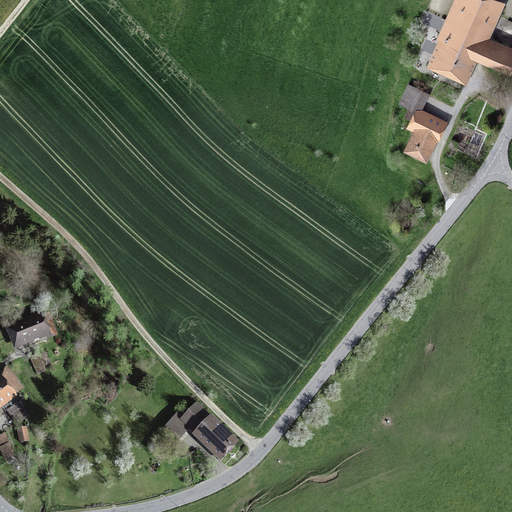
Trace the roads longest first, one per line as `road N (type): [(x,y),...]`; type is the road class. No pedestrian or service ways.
road 1 (tertiary): [(128,511),(221,481),(259,451),(494,163)]
road 2 (track): [(259,451),(165,357),(49,216),(0,176)]
